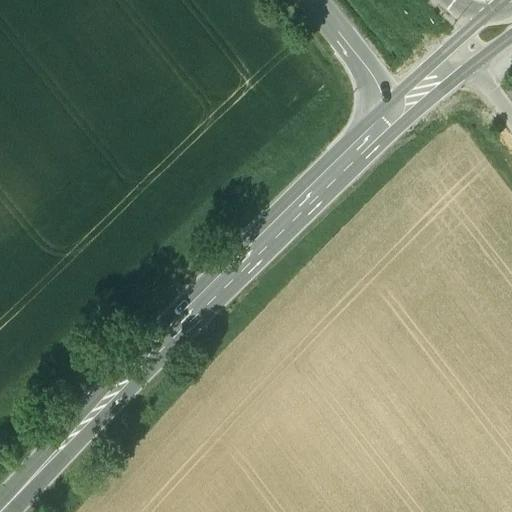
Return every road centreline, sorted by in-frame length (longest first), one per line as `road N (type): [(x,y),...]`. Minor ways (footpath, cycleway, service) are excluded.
road 1 (primary): [(5,511),(383,125)]
road 2 (tertiary): [(310,0),(368,72),(383,125)]
